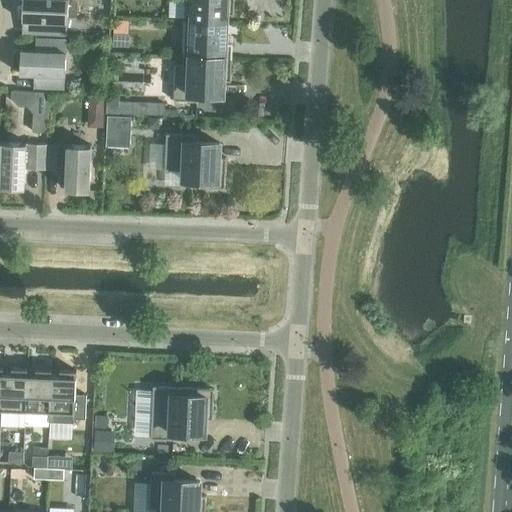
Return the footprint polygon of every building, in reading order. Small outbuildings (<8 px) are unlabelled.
[(41,34),(66,36),(68,0),(22,0),(22,21),(41,22),(41,34)] [(185,2),(184,20),(226,22),(226,14),(233,15),(233,0),(192,0),(192,2),(185,2)] [(184,20),(182,57),(231,59),(232,44),(225,44),(226,22),(184,20)] [(113,33),(112,46),(128,46),(129,34),(113,33)] [(39,88),(64,89),(66,40),(35,39),(35,51),(21,51),(20,74),(39,75),(39,88)] [(231,59),(182,57),(182,65),(175,65),(173,101),(196,102),(197,94),(222,96),(223,81),(230,82),(231,59)] [(12,91),(11,98),(18,106),(27,106),(33,113),(32,131),(46,132),(48,92),(12,91)] [(89,97),(88,109),(103,110),(104,97),(89,97)] [(133,101),(133,114),(164,115),(165,102),(133,101)] [(108,116),(106,146),(130,147),(131,117),(108,116)] [(147,117),(147,128),(159,128),(159,117),(147,117)] [(169,170),(184,171),(183,179),(190,180),(190,187),(224,189),(226,158),(219,158),(219,143),(193,142),(194,135),(171,134),(169,170)] [(25,169),(46,169),(47,144),(3,142),(1,187),(24,188),(25,169)] [(47,144),(46,169),(66,170),(66,190),(89,191),(91,146),(47,144)] [(1,410),(25,411),(26,375),(27,375),(27,368),(11,368),(11,374),(3,374),(2,374),(1,410)] [(25,411),(49,412),(51,376),(52,369),(35,369),(35,375),(27,375),(26,375),(25,411)] [(51,376),(49,412),(72,413),(72,419),(85,419),(86,395),(75,395),(76,370),(60,370),(59,376),(51,376)] [(155,438),(178,440),(178,432),(204,434),(205,419),(212,420),(213,389),(157,387),(155,438)] [(95,415),(95,427),(107,427),(107,415),(95,415)] [(95,430),(94,452),(113,453),(114,431),(95,430)] [(8,463),(23,463),(24,453),(8,452),(8,463)] [(33,456),(32,467),(46,467),(47,456),(33,456)] [(64,456),(64,469),(71,469),(72,456),(64,456)] [(131,460),(131,469),(137,469),(141,466),(141,460),(131,460)] [(34,479),(48,479),(49,468),(34,468),(34,479)] [(49,468),(48,479),(63,480),(64,469),(49,468)] [(156,508),(156,511),(205,511),(206,496),(199,496),(199,481),(174,480),(174,473),(151,472),(149,508),(156,508)] [(73,499),(73,509),(89,510),(89,499),(73,499)]
